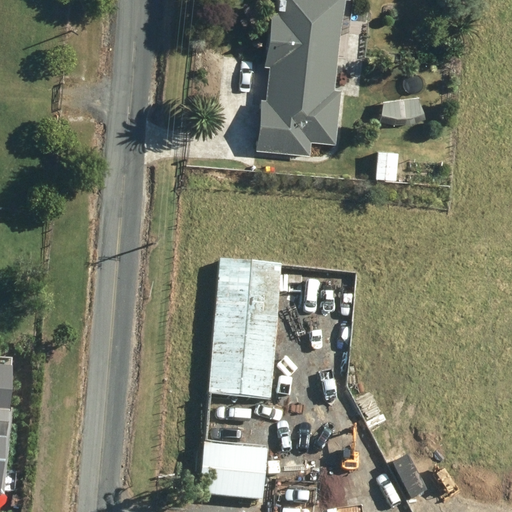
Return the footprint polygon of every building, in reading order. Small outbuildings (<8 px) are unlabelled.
[(263,101),(258,151),(312,157),(313,142),(337,145),(343,91),(337,90),(346,0),(278,0),(277,10),(280,10),(279,14),(273,13),(267,67),(273,67),(269,102),(263,101)] [(384,102),(384,115),(391,117),(398,119),(405,120),(412,119),(419,117),(425,113),(420,99),(384,102)] [(398,155),(376,154),(375,183),(397,184),(398,155)] [(223,259),(213,393),(272,398),(282,263),(223,259)] [(0,494),(3,495),(13,365),(0,364),(0,494)] [(200,494),(264,500),(268,449),(205,443),(200,494)]
